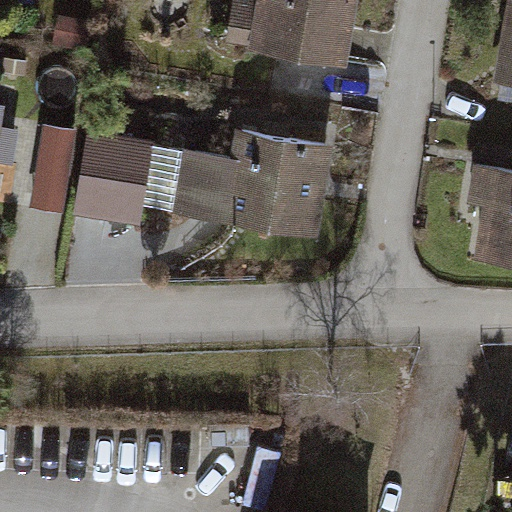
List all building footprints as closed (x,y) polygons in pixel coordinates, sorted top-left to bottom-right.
[(378,82),(389,0),(297,0),(287,69),(378,82)] [(511,0),(500,76),(511,78),(511,0)] [(0,120),(4,98),(0,97),(0,156),(13,159),(18,127),(0,124),(0,120)] [(42,208),(79,209),(81,125),(43,124),(42,208)] [(317,231),(332,140),(244,125),(240,152),(189,144),(178,208),(317,231)] [(91,126),(80,207),(141,216),(152,134),(91,126)] [(511,256),(511,166),(477,162),(473,194),(485,196),(477,252),(511,256)]
